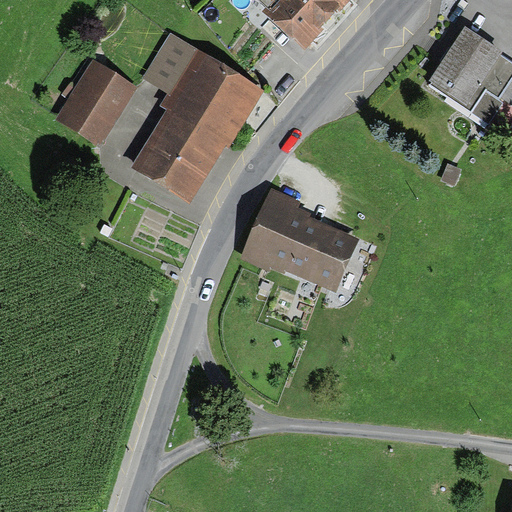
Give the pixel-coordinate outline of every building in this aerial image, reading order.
[(258,0),(267,8),(263,11),(293,39),(294,38),(305,48),(350,0),(258,0)] [(511,80),(511,70),(464,39),(432,87),(484,122),(511,80)] [(258,96),(172,47),(149,87),(177,103),(135,175),(194,208),(258,96)] [(134,93),(94,69),(59,128),(99,152),(134,93)] [(359,243),(273,206),(249,261),(335,298),(359,243)]
